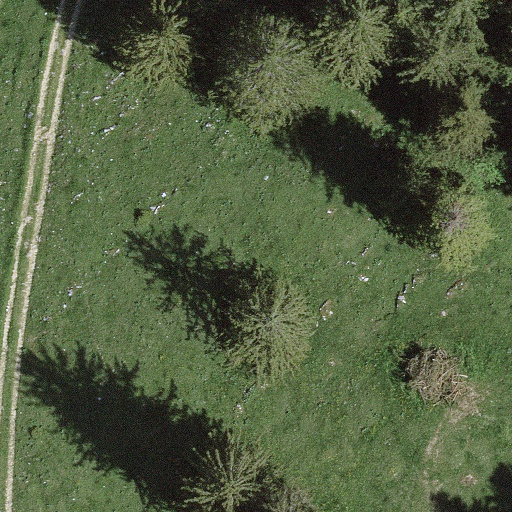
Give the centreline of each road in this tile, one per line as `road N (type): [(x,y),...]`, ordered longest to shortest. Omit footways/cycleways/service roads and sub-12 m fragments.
road 1 (track): [(3,511),(26,268),(74,0)]
road 2 (trunk): [(379,0),(511,8)]
